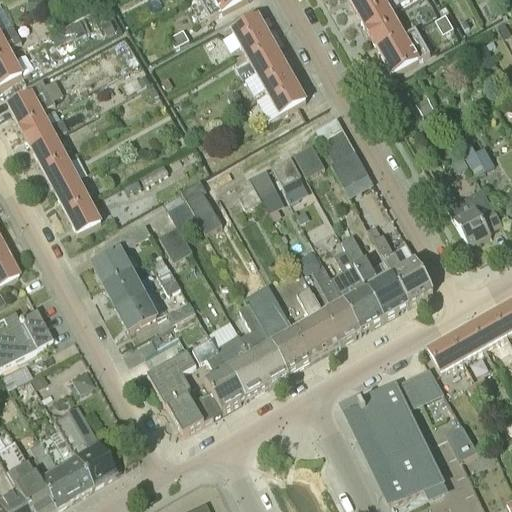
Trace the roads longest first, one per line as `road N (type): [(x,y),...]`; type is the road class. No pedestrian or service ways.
road 1 (residential): [(461,315),(284,0)]
road 2 (residential): [(162,479),(0,176)]
road 3 (residential): [(311,400),(461,315)]
road 4 (residential): [(365,511),(311,400)]
